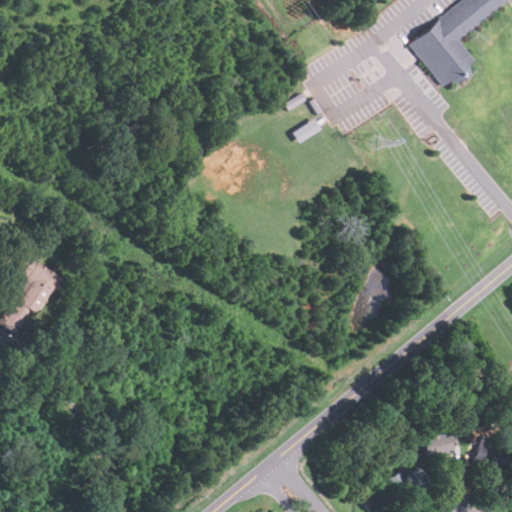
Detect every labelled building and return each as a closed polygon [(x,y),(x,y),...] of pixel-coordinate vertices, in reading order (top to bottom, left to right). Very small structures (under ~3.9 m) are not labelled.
[(410,42),(460,0),(503,0),(457,39),(471,57),(466,61),(468,68),(459,76),(451,76),(444,82),(410,42)] [(318,130),(313,119),(290,130),(295,141),(318,130)] [(11,274),(15,276),(4,295),(16,301),(9,314),(20,320),(27,308),(35,313),(56,277),(21,257),(11,274)] [(421,435),(423,455),(453,452),(451,432),(421,435)] [(470,462),(498,470),(505,446),(478,438),(470,462)] [(390,475),(406,503),(415,498),(412,494),(430,483),(419,465),(402,475),(398,470),(390,475)]
